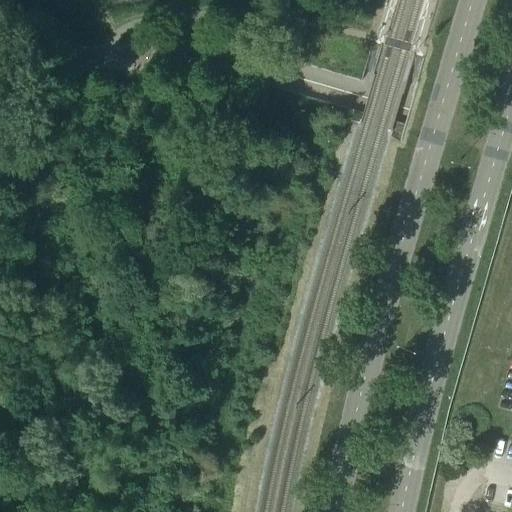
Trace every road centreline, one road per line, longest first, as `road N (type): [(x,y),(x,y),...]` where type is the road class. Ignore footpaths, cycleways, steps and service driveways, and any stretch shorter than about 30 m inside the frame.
road 1 (secondary): [(472,0),(397,254),(337,511)]
road 2 (secondary): [(404,511),(511,109)]
